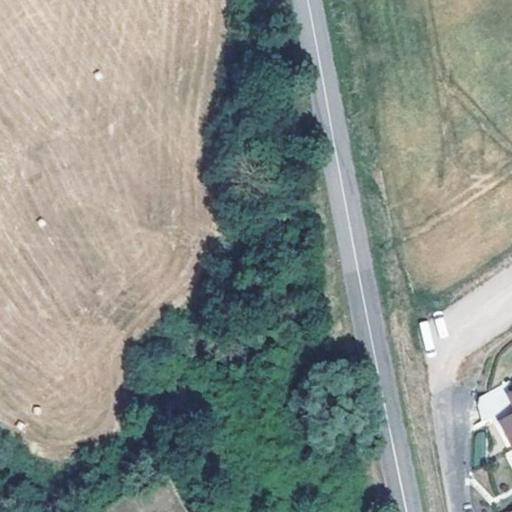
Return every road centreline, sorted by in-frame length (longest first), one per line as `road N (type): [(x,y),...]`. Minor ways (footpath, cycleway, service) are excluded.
road 1 (secondary): [(403,511),(304,0)]
road 2 (unknown): [(511,309),(455,361),(446,423)]
